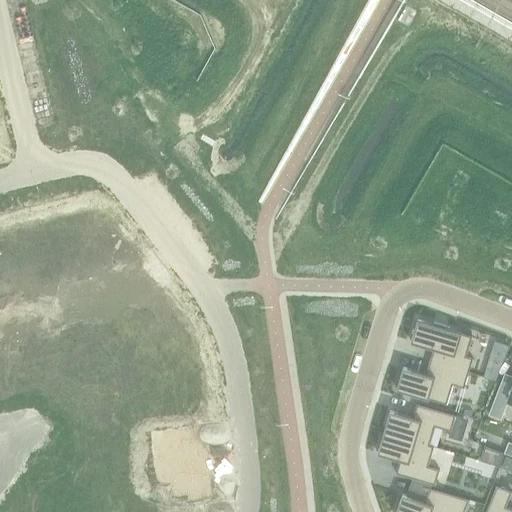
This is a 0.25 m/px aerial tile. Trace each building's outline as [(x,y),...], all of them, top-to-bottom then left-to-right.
[(92,202),(62,226),(74,241),(104,218),(92,202)] [(104,218),(74,241),(86,257),(116,233),(104,218)] [(24,227),(0,232),(0,250),(5,272),(34,265),(24,227)] [(116,233),(86,257),(98,272),(128,248),(116,233)] [(51,244),(41,246),(44,260),(54,258),(51,244)] [(128,248),(98,272),(110,287),(140,264),(128,248)] [(57,262),(49,268),(57,279),(65,273),(57,262)] [(140,264),(110,287),(121,303),(152,279),(140,264)] [(65,273),(57,279),(66,290),(74,284),(65,273)] [(152,279),(121,303),(133,318),(164,294),(152,279)] [(80,292),(72,298),(81,310),(89,303),(80,292)] [(164,294),(133,318),(145,334),(176,310),(164,294)] [(26,298),(12,301),(14,311),(28,308),(26,298)] [(12,301),(0,304),(0,311),(1,314),(14,311),(12,301)] [(89,303),(81,310),(90,320),(97,314),(89,303)] [(417,318),(410,341),(433,347),(429,360),(468,372),(473,357),(466,355),(472,335),(445,327),(446,325),(433,321),(433,323),(417,318)] [(104,323),(96,329),(104,340),(112,334),(104,323)] [(186,328),(149,338),(156,366),(194,356),(186,328)] [(112,334),(104,340),(113,351),(121,345),(112,334)] [(93,336),(85,342),(94,353),(102,347),(93,336)] [(494,342),(483,376),(496,380),(509,346),(494,342)] [(17,344),(0,348),(0,393),(28,387),(17,344)] [(102,347),(94,353),(103,364),(111,358),(102,347)] [(131,350),(119,359),(126,367),(137,358),(131,350)] [(194,356),(156,366),(164,395),(202,385),(194,356)] [(403,366),(396,388),(446,403),(452,383),(464,387),(468,372),(429,360),(425,373),(403,366)] [(72,362),(41,386),(53,402),(84,378),(72,362)] [(84,378),(53,402),(65,417),(96,393),(84,378)] [(202,385),(164,395),(172,423),(209,413),(202,385)] [(131,387),(121,388),(122,402),(132,401),(131,387)] [(96,393),(65,417),(78,433),(108,409),(96,393)] [(390,409),(383,431),(429,445),(429,443),(435,425),(451,430),(455,414),(416,403),(412,416),(390,409)] [(134,417),(124,418),(125,432),(135,431),(134,417)] [(124,418),(114,419),(115,433),(125,432),(124,418)] [(383,431),(377,452),(399,459),(395,472),(435,484),(439,468),(428,465),(434,445),(429,443),(429,445),(383,431)] [(485,444),(481,459),(500,465),(504,452),(485,444)] [(172,445),(171,471),(187,472),(186,510),(200,510),(200,511),(220,511),(221,460),(207,459),(208,446),(172,445)] [(511,457),(506,455),(501,466),(511,470),(511,457)] [(50,465),(32,487),(62,511),(76,511),(89,496),(85,493),(97,478),(74,459),(62,475),(50,465)] [(496,484),(485,511),(511,511),(511,508),(506,506),(511,490),(496,484)] [(402,493),(395,511),(463,511),(469,499),(423,485),(423,486),(429,488),(424,501),(402,493)]
